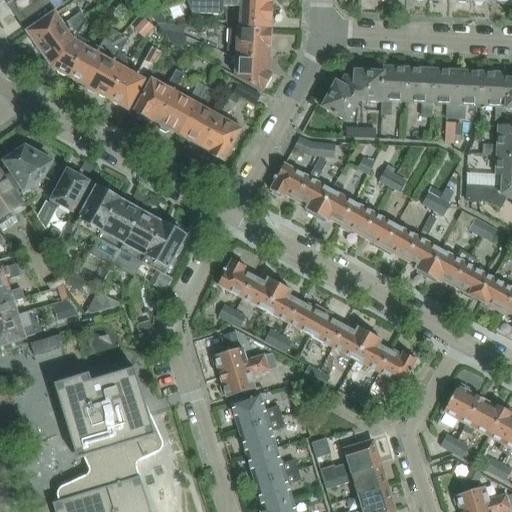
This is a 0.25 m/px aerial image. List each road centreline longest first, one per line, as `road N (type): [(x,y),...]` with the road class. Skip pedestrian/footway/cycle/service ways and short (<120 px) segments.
road 1 (residential): [(229,214),(180,315),(177,338),(221,477),(224,511)]
road 2 (residential): [(459,339),(229,214)]
road 3 (residential): [(229,214),(46,111)]
road 4 (residential): [(229,214),(321,33)]
road 5 (residential): [(511,42),(321,33)]
road 6 (residential): [(430,511),(407,436),(459,339)]
